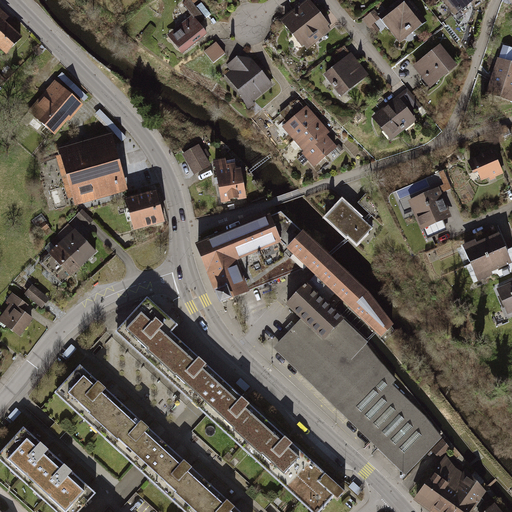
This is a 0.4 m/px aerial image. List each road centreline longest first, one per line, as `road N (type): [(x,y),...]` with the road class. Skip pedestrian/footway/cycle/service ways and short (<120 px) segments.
road 1 (residential): [(495,0),(443,142),(181,232)]
road 2 (tertiary): [(388,491),(222,339),(183,269)]
road 3 (tertiary): [(181,232),(174,197),(143,136),(9,0)]
road 4 (unclassified): [(0,402),(79,314),(183,269)]
